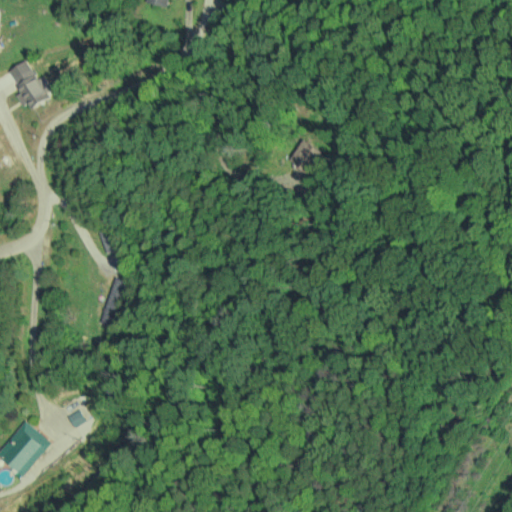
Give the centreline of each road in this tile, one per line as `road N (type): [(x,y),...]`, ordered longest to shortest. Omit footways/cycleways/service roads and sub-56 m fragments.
road 1 (residential): [(68,0),(303,201),(511,264)]
road 2 (residential): [(0,487),(303,201)]
road 3 (residential): [(231,139),(263,0)]
